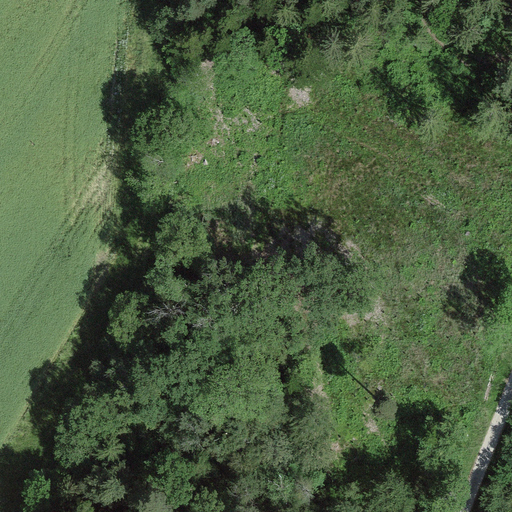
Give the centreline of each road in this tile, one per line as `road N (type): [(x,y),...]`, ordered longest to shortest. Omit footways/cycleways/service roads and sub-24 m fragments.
road 1 (track): [(176,0),(140,292),(122,351),(36,511)]
road 2 (track): [(463,511),(511,388)]
